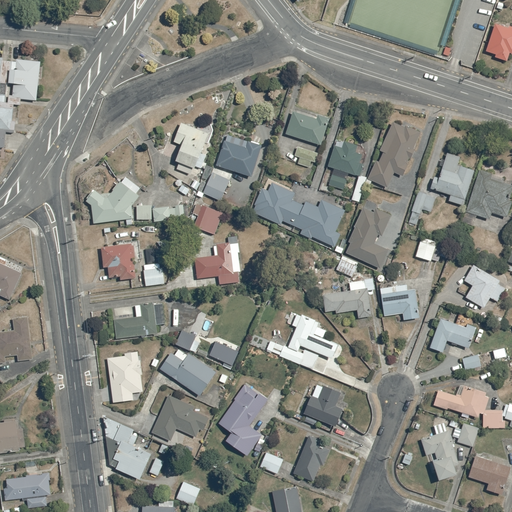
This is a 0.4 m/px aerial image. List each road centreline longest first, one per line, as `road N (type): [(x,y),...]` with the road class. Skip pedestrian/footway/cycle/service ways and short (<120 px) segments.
road 1 (unclassified): [(91,511),(53,225),(27,174)]
road 2 (unclassified): [(293,32),(511,108)]
road 3 (residential): [(107,114),(293,32)]
road 4 (tertiary): [(27,174),(114,39)]
